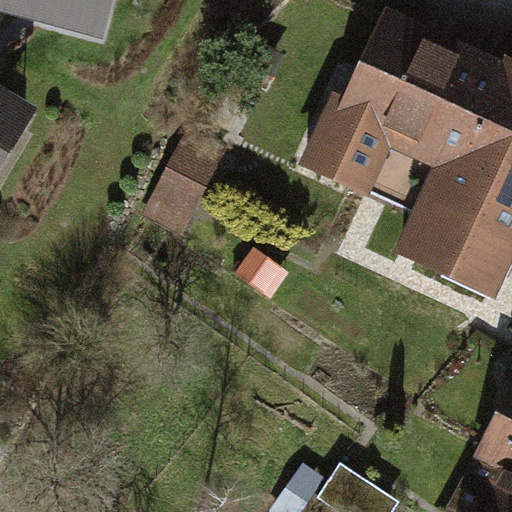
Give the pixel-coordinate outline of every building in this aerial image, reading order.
[(0,0),(0,23),(93,47),(105,0),(0,0)] [(386,261),(487,307),(511,253),(511,68),(377,7),(323,127),(426,173),(386,261)] [(0,159),(21,121),(0,109),(0,159)] [(173,244),(224,141),(184,121),(133,225),(173,244)] [(507,463),(511,465),(511,368),(472,445),(507,463)] [(511,511),(511,465),(507,463),(481,511),(511,511)] [(321,511),(391,511),(393,509),(333,471),(311,506),(321,511)]
